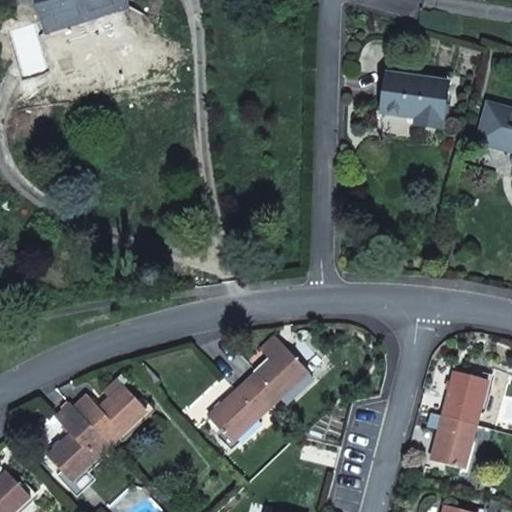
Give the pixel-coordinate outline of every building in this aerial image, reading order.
[(37,0),(47,32),(69,26),(68,22),(65,0),(37,0)] [(65,0),(68,22),(127,4),(125,0),(65,0)] [(69,26),(128,8),(127,4),(68,22),(69,26)] [(382,113),(418,118),(416,125),(442,129),(448,83),(388,75),(382,113)] [(511,110),(489,105),(479,142),(511,150),(511,110)] [(261,352),(271,362),(286,348),(276,337),(261,352)] [(271,362),(248,383),(271,408),(309,373),(305,368),(317,356),(301,339),(289,351),(286,348),(271,362)] [(455,372),(443,417),(477,425),(488,380),(489,376),(475,372),(474,377),(455,372)] [(103,392),(111,401),(127,387),(117,378),(103,392)] [(248,383),(209,419),(232,444),(271,408),(248,383)] [(89,397),(75,408),(110,447),(148,411),(127,387),(111,401),(102,410),(89,397)] [(62,472),(59,475),(68,486),(85,469),(110,447),(75,408),(72,405),(56,419),(72,436),(49,457),(62,472)] [(443,417),(432,461),(465,471),(477,425),(443,417)] [(85,469),(68,486),(78,497),(96,480),(85,469)] [(8,473),(0,480),(0,511),(16,511),(36,494),(26,483),(21,487),(8,473)] [(494,502),(490,511),(498,511),(501,504),(494,502)]
